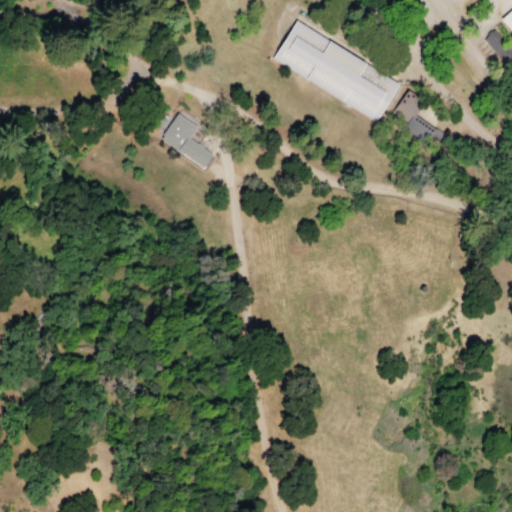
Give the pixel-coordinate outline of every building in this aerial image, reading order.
[(511,42),(496,24),(511,9),(511,42)] [(399,86),(301,26),(277,66),(374,126),(399,86)] [(481,40),(506,67),(511,61),(511,52),(491,30),(481,40)] [(439,132),(413,115),(422,100),(403,89),(388,114),(404,125),(401,129),(430,147),(439,132)] [(158,141),(202,167),(211,152),(188,138),(196,125),(174,112),(158,141)]
